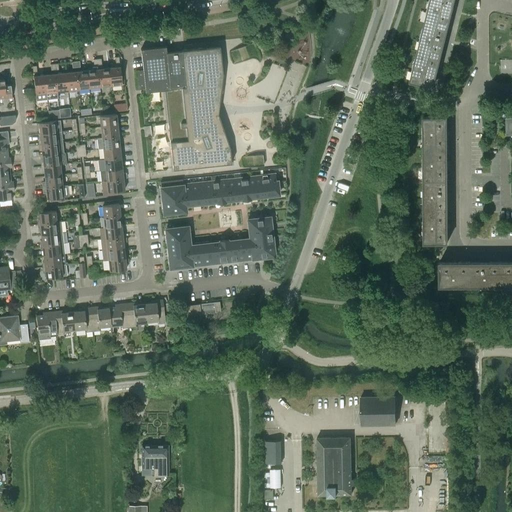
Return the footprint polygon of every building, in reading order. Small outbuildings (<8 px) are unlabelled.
[(430,0),(425,20),(448,26),(454,0),(430,0)] [(425,20),(418,50),(441,56),(448,26),(425,20)] [(259,62),(254,44),(229,52),(234,65),(250,59),(251,59),(252,59),(254,59),(256,59),(257,60),(258,61),(259,62)] [(166,46),(141,49),(143,70),(136,71),(138,90),(145,89),(145,92),(165,90),(171,152),(172,152),(173,169),(204,166),(225,164),(231,163),(229,147),(219,116),(214,116),(215,110),(216,102),(219,103),(222,73),(219,47),(203,48),(181,50),(181,51),(166,52),(166,46)] [(441,56),(418,50),(410,81),(433,86),(441,56)] [(98,65),(98,69),(99,69),(101,88),(111,87),(109,68),(103,68),(101,65),(101,59),(97,59),(98,65)] [(120,67),(109,68),(111,87),(122,86),(120,67)] [(99,69),(98,69),(88,70),(90,89),(101,88),(99,69)] [(88,70),(77,71),(79,90),(90,89),(88,70)] [(77,71),(66,73),(68,92),(79,90),(77,71)] [(66,73),(55,74),(58,93),(68,92),(66,73)] [(55,74),(45,75),(47,94),(48,100),(58,98),(58,93),(55,74)] [(33,76),(35,95),(36,101),(47,100),(47,94),(45,75),(33,76)] [(0,98),(6,98),(12,98),(11,85),(5,85),(4,80),(0,79),(0,98)] [(99,116),(100,127),(117,125),(116,115),(116,114),(99,116),(99,117),(99,116)] [(424,148),(447,148),(447,117),(423,117),(424,148)] [(39,124),(40,134),(62,131),(60,120),(38,123),(38,124),(39,124)] [(100,127),(102,137),(118,136),(117,125),(100,127)] [(150,125),(143,126),(144,136),(151,135),(150,125)] [(40,134),(41,144),(58,142),(63,142),(62,131),(40,134)] [(0,151),(7,151),(7,144),(9,144),(8,132),(0,132),(0,151)] [(102,137),(97,138),(98,149),(103,148),(120,146),(118,136),(102,137)] [(41,145),(42,155),(59,153),(64,153),(63,142),(58,142),(41,144),(41,145)] [(103,148),(104,159),(121,157),(120,146),(103,148)] [(424,148),(424,180),(447,180),(447,148),(424,148)] [(8,158),(7,151),(0,151),(0,164),(11,163),(10,158),(8,158)] [(42,155),(43,166),(60,164),(60,165),(66,164),(65,153),(64,153),(59,153),(42,155)] [(243,157),(244,168),(264,166),(263,155),(243,157)] [(121,157),(104,159),(104,160),(98,160),(99,171),(100,171),(100,170),(122,168),(121,157)] [(12,167),(11,163),(0,164),(0,176),(10,175),(9,168),(12,167)] [(60,165),(60,164),(43,166),(44,176),(61,175),(60,165)] [(123,179),(122,168),(100,170),(100,171),(101,181),(123,179)] [(11,182),(10,175),(0,176),(0,188),(14,187),(13,181),(11,182)] [(43,188),(46,187),(62,185),(61,175),(44,176),(45,182),(43,182),(43,188)] [(274,175),(261,176),(263,196),(268,195),(268,197),(277,196),(276,194),(279,194),(277,181),(275,181),(274,175)] [(261,176),(248,178),(250,197),(263,196),(261,176)] [(248,178),(235,179),(237,199),(242,198),(242,200),(250,199),(250,197),(248,178)] [(123,179),(101,181),(103,196),(121,194),(120,191),(124,190),(123,179)] [(182,179),(160,182),(162,201),(185,198),(183,185),(182,179)] [(235,179),(227,180),(229,200),(237,199),(235,179)] [(227,180),(219,181),(222,202),(225,202),(225,200),(229,200),(227,180)] [(424,180),(424,211),(447,211),(447,180),(424,180)] [(219,181),(211,182),(214,202),(217,201),(217,203),(222,202),(219,181)] [(211,182),(204,183),(206,203),(214,202),(211,182)] [(204,183),(191,184),(193,206),(201,205),(200,203),(206,203),(204,183)] [(191,184),(183,185),(185,198),(185,205),(192,204),(192,206),(193,206),(191,184)] [(46,187),(43,188),(44,192),(46,192),(47,199),(48,199),(49,202),(64,200),(64,197),(69,196),(68,185),(62,185),(46,187)] [(0,200),(13,199),(12,192),(14,191),(14,187),(0,188),(0,200)] [(185,198),(162,201),(164,214),(186,212),(185,205),(185,198)] [(102,206),(103,217),(120,215),(119,204),(102,205),(102,206)] [(56,222),(55,211),(38,213),(40,224),(56,222)] [(447,211),(424,211),(424,242),(448,242),(447,211)] [(103,217),(105,227),(105,228),(121,226),(120,215),(103,217)] [(270,217),(248,219),(249,233),(271,230),(270,217)] [(61,221),(56,222),(40,224),(41,234),(62,232),(61,221)] [(125,236),(122,236),(121,226),(105,228),(100,228),(101,239),(124,236),(125,236)] [(188,226),(166,229),(167,242),(189,240),(188,226)] [(271,230),(249,233),(250,239),(251,245),(273,243),(271,230)] [(41,234),(42,245),(64,243),(62,232),(41,234)] [(102,250),(107,249),(124,247),(123,242),(125,242),(125,238),(125,236),(124,236),(101,239),(102,250)] [(243,239),(235,240),(237,260),(245,259),(243,239)] [(250,239),(243,239),(245,259),(252,258),(251,245),(250,239)] [(189,240),(167,242),(169,255),(191,252),(190,246),(189,240)] [(220,242),(214,243),(216,263),(229,261),(227,240),(219,241),(220,242)] [(228,240),(227,240),(229,261),(237,260),(235,240),(228,241),(228,240)] [(209,241),(201,242),(203,264),(216,263),(214,243),(209,243),(209,241)] [(195,245),(190,246),(191,252),(192,265),(203,264),(201,242),(194,243),(195,245)] [(42,245),(43,256),(65,253),(64,243),(42,245)] [(273,243),(251,245),(252,258),(274,256),(273,243)] [(103,260),(125,258),(127,257),(127,256),(125,257),(124,247),(107,249),(102,250),(103,260)] [(191,252),(169,255),(170,268),(192,265),(191,252)] [(43,256),(44,267),(61,265),(66,264),(65,253),(43,256)] [(103,260),(108,260),(109,270),(109,271),(126,269),(126,263),(128,263),(127,257),(125,258),(103,260)] [(511,261),(502,262),(502,285),(511,284),(511,261)] [(76,278),(86,277),(84,262),(79,263),(78,263),(79,270),(75,271),(76,278)] [(471,285),(471,262),(440,262),(440,285),(471,285)] [(502,262),(471,262),(471,285),(502,285),(502,262)] [(61,265),(44,267),(45,277),(45,278),(67,276),(66,268),(66,264),(61,265)] [(0,295),(7,295),(7,289),(10,289),(10,290),(16,290),(14,271),(8,271),(7,267),(0,267),(0,295)] [(151,303),(144,304),(146,323),(158,322),(158,324),(165,323),(163,300),(156,300),(156,302),(152,303),(151,301),(151,303)] [(221,312),(220,301),(186,306),(187,316),(221,312)] [(133,303),(126,304),(129,327),(136,327),(135,324),(146,323),(144,304),(138,304),(137,302),(137,304),(133,305),(133,303)] [(115,307),(108,308),(110,327),(122,326),(122,328),(129,327),(126,304),(119,304),(120,306),(116,307),(115,305),(115,307)] [(99,328),(110,327),(108,308),(102,308),(101,306),(101,308),(97,309),(97,307),(90,307),(90,313),(92,331),(100,331),(99,328)] [(79,311),(72,312),(74,331),(86,330),(86,332),(92,331),(90,313),(90,307),(83,308),(84,310),(80,311),(79,309),(79,311)] [(61,311),(54,311),(57,335),(64,335),(63,332),(74,331),(72,312),(66,312),(65,310),(65,312),(61,313),(61,311)] [(36,316),(38,335),(39,340),(51,339),(51,336),(57,335),(54,311),(47,312),(47,314),(43,315),(43,313),(43,315),(36,316)] [(0,345),(7,344),(6,341),(20,340),(20,343),(29,342),(27,328),(19,329),(18,315),(0,317),(0,345)] [(395,424),(395,396),(361,397),(361,425),(395,424)] [(429,401),(429,452),(447,452),(446,401),(429,401)] [(354,479),(351,479),(351,437),(317,437),(318,496),(352,495),(352,485),(354,485),(354,479)] [(266,440),(266,463),(282,463),(282,440),(266,440)] [(139,471),(142,473),(142,475),(168,475),(168,445),(142,445),(142,455),(138,455),(138,459),(142,459),(142,465),(139,467),(139,471)] [(280,469),(266,469),(264,469),(265,487),(281,487),(280,469)]
